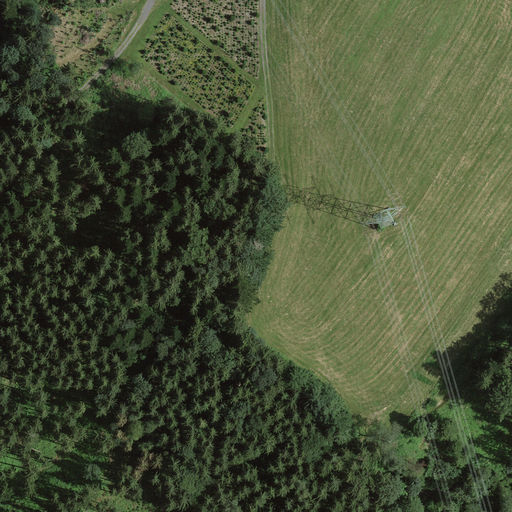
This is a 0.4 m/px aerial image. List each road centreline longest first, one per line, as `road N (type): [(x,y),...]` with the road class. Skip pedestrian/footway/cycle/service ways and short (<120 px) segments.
road 1 (track): [(0,189),(151,0)]
road 2 (track): [(273,150),(262,0)]
